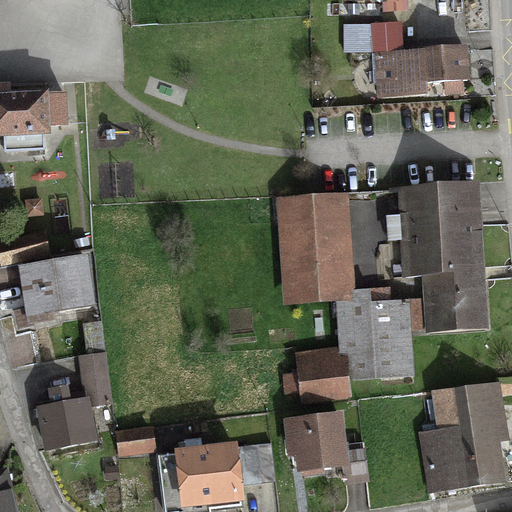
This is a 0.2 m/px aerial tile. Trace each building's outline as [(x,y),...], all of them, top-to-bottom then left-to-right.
[(371,34),(346,34),(345,56),(370,57),(371,34)] [(471,60),(420,59),(420,90),(470,91),(471,60)] [(10,94),(0,94),(0,144),(64,144),(64,102),(10,102),(10,94)] [(479,335),(480,197),(404,196),(403,283),(428,283),(428,335),(479,335)] [(339,303),(354,302),(345,205),(282,210),(291,307),(339,303)] [(90,269),(23,279),(31,327),(62,322),(97,317),(90,269)] [(343,354),(346,384),(412,378),(406,311),(369,314),(368,300),(354,302),(339,303),(343,354)] [(67,359),(62,322),(31,327),(6,330),(12,367),(67,359)] [(343,354),(300,358),(301,376),(304,406),(348,403),(346,384),(343,354)] [(103,360),(81,364),(89,414),(111,410),(103,360)] [(304,406),(301,376),(276,379),(278,409),(304,406)] [(510,486),(497,393),(438,401),(443,441),(426,443),(433,497),(510,486)] [(84,406),(42,416),(52,460),(95,450),(84,406)] [(345,475),(341,426),(286,430),(288,463),(302,462),(303,478),(345,475)] [(153,436),(119,439),(121,459),(154,456),(153,436)] [(238,459),(240,491),(269,489),(267,452),(238,453),(238,459)] [(238,459),(180,462),(182,511),(240,511),(240,491),(238,459)] [(182,511),(180,462),(162,463),(164,511),(182,511)] [(12,511),(6,478),(0,479),(0,511),(12,511)]
